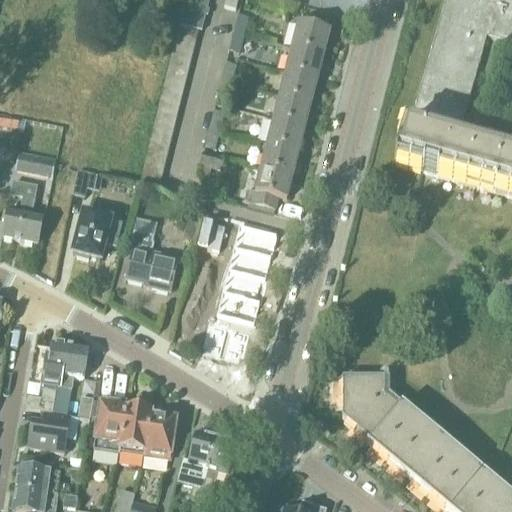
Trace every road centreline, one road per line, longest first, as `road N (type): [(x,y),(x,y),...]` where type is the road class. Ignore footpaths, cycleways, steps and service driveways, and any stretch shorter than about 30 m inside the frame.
road 1 (tertiary): [(267,436),(392,0)]
road 2 (residential): [(267,436),(197,386),(31,296)]
road 3 (residential): [(0,495),(31,296)]
road 4 (residential): [(375,511),(267,436)]
